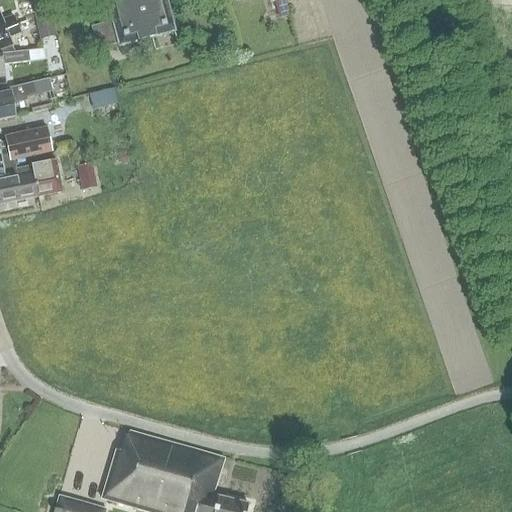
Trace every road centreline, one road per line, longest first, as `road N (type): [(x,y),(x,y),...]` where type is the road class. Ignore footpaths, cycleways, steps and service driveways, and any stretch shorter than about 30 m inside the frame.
road 1 (unclassified): [(511,394),(317,454),(267,453),(66,403),(22,376),(0,338)]
road 2 (unclassified): [(445,0),(511,187)]
